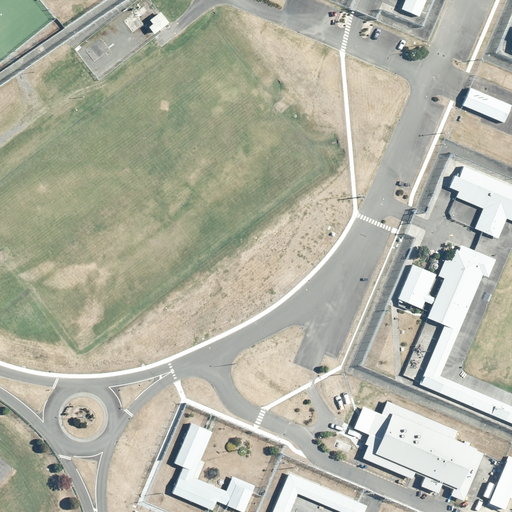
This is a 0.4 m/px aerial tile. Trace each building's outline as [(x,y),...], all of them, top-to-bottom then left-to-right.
[(168,23),(160,12),(149,20),(153,25),(148,28),(154,34),(168,23)] [(511,96),(511,92),(471,75),(461,100),(503,117),(511,96)] [(511,172),(464,153),(452,184),(487,198),(478,220),(500,228),(507,212),(511,213),(511,394),(444,367),(491,250),(454,235),(423,313),(442,321),(418,381),(511,418),(511,172)] [(438,262),(411,252),(394,294),(420,305),(438,262)] [(484,436),(385,394),(360,454),(459,495),(484,436)] [(214,425),(194,416),(175,459),(184,463),(175,485),(219,504),(221,497),(245,507),(259,475),(234,464),(227,479),(196,466),(214,425)] [(511,457),(508,456),(488,504),(504,510),(511,489),(511,457)] [(270,511),(287,511),(299,485),(344,504),(341,511),(361,511),(371,491),(293,459),(270,511)]
